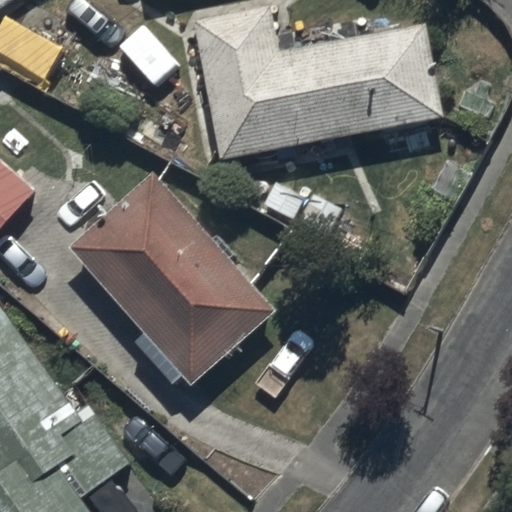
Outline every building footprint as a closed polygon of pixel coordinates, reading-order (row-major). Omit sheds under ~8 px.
[(268,1),(190,16),(217,158),(440,115),(423,23),(278,51),(268,1)] [(9,9),(0,23),(0,45),(48,73),(66,42),(9,9)] [(0,221),(30,186),(0,161),(0,221)] [(273,309),(150,172),(67,245),(191,383),(273,309)] [(72,411),(0,309),(0,511),(92,511),(78,492),(124,459),(83,403),(72,411)]
